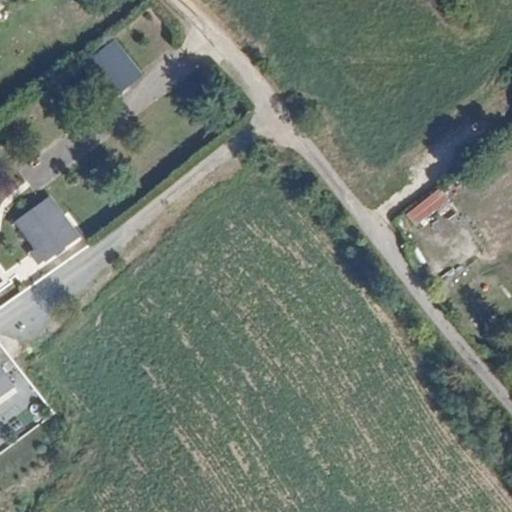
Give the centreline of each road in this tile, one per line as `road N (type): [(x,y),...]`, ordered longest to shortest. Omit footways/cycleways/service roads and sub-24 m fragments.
road 1 (unclassified): [(273,107),(0,321)]
road 2 (unclassified): [(482,375),(273,107)]
road 3 (unclassified): [(273,107),(180,0)]
